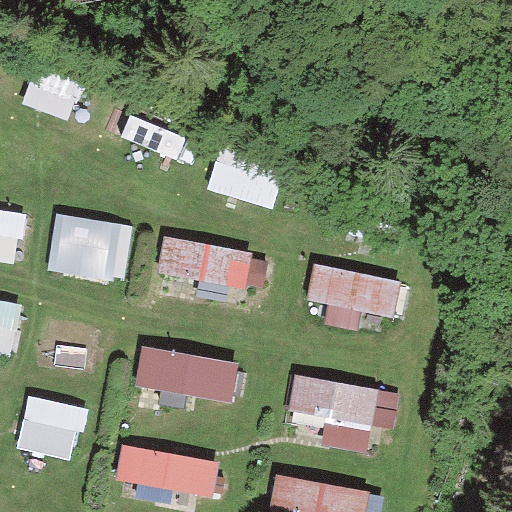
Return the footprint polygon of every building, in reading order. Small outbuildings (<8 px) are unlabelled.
[(281,197),(286,162),(221,152),(215,187),(281,197)] [(0,203),(0,252),(26,255),(31,207),(0,203)] [(52,265),(128,279),(140,220),(64,205),(52,265)] [(256,286),(261,243),(170,231),(165,274),(256,286)] [(312,306),(401,325),(411,276),(322,257),(312,306)] [(0,291),(0,349),(19,353),(30,297),(0,291)] [(46,311),(43,363),(108,367),(111,315),(46,311)] [(149,343),(145,385),(245,395),(249,353),(149,343)] [(385,448),(397,386),(301,368),(289,431),(385,448)] [(83,454),(93,401),(34,390),(25,444),(83,454)] [(223,494),(230,456),(129,439),(123,477),(223,494)] [(310,511),(379,511),(385,488),(285,465),(276,504),(310,511)]
